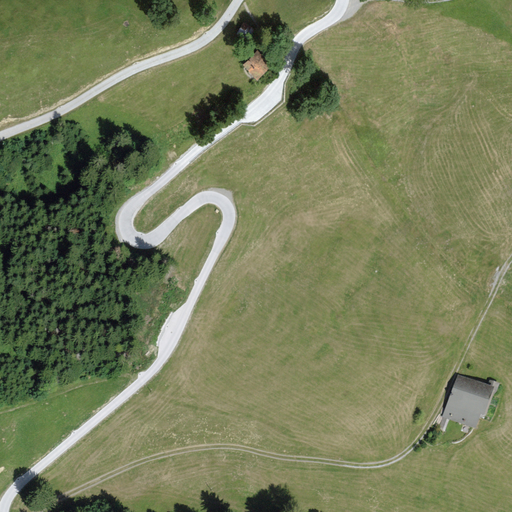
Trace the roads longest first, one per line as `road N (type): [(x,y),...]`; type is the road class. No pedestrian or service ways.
road 1 (track): [(343,0),(306,33),(273,90),(130,209),(125,228),(146,241),(197,201),(218,198),(229,212),(225,233),(167,355),(13,487),(3,511)]
road 2 (track): [(46,506),(140,461),(198,447),(359,465),(404,453),(442,398),(511,258)]
road 3 (track): [(0,135),(199,43),(240,0)]
